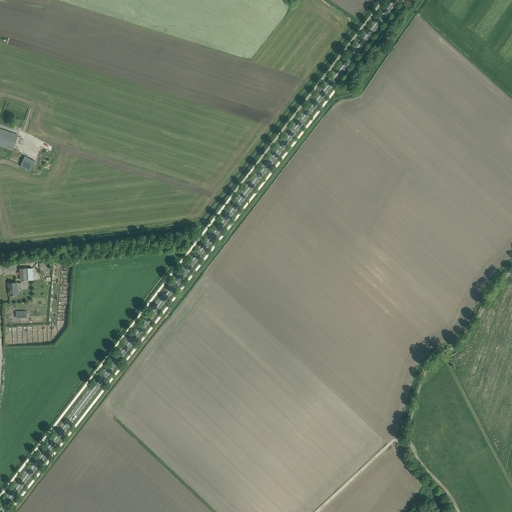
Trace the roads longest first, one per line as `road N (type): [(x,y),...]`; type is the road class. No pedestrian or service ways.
road 1 (primary): [(0,508),(395,0)]
road 2 (track): [(446,352),(511,486)]
